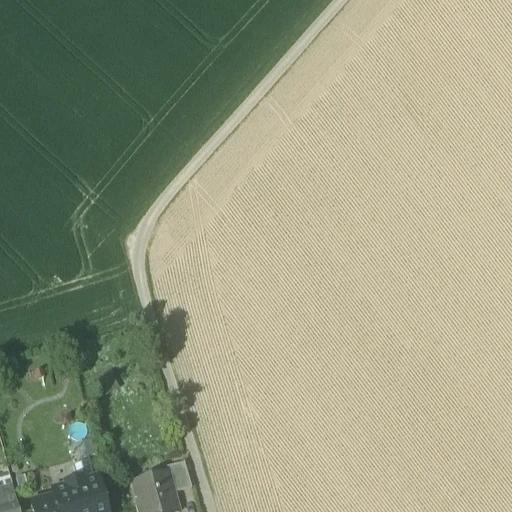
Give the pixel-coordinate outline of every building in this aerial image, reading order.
[(73,468),(77,482),(82,485),(94,482),(88,464),(73,468)] [(168,476),(174,495),(191,491),(184,465),(165,470),(167,476),(168,476)] [(0,476),(0,489),(11,486),(7,474),(0,476)] [(135,501),(137,511),(178,511),(174,495),(168,476),(167,476),(131,486),(131,488),(136,487),(139,500),(135,501)] [(105,511),(104,509),(99,507),(102,502),(98,485),(94,482),(82,485),(77,482),(69,485),(66,489),(56,492),(53,497),(54,500),(57,511),(105,511)] [(0,511),(18,511),(11,486),(0,489),(0,511)] [(30,506),(32,511),(57,511),(54,500),(30,506)]
